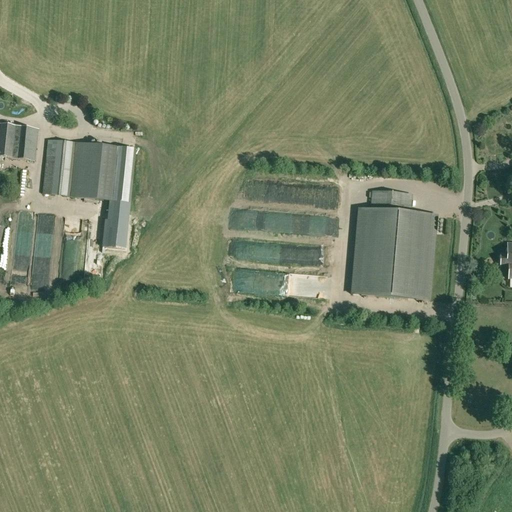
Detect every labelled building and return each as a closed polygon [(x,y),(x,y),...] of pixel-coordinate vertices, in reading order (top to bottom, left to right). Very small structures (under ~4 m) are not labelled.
[(38,130),(0,125),(0,157),(34,162),(38,130)] [(81,145),(49,141),(43,195),(75,198),(81,145)] [(120,149),(81,145),(75,198),(115,202),(116,187),(120,149)] [(129,203),(134,150),(120,149),(116,187),(115,202),(129,203)] [(410,214),(412,196),(372,192),(370,211),(359,210),(351,295),(429,302),(436,216),(410,214)] [(511,243),(507,244),(507,255),(500,255),(500,268),(506,268),(508,268),(508,280),(511,279),(511,243)] [(275,296),(277,280),(267,279),(265,295),(275,296)]
